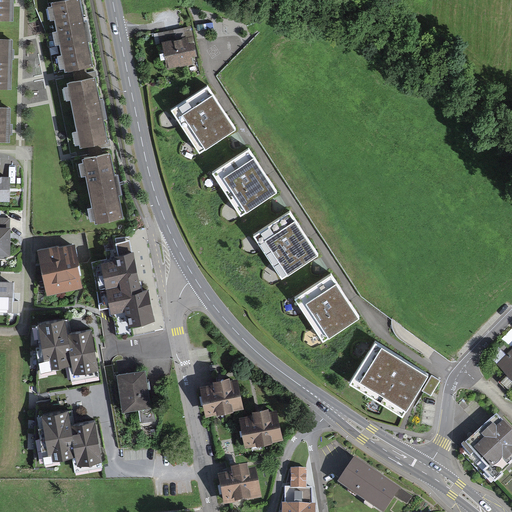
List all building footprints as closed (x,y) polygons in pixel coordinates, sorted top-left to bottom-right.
[(13,0),(0,0),(0,22),(13,23),(13,0)] [(85,0),(57,6),(69,73),(98,67),(85,0)] [(190,37),(164,43),(170,70),(196,65),(190,37)] [(14,41),(0,41),(0,88),(14,89),(14,41)] [(102,79),(70,84),(82,149),(113,143),(102,79)] [(235,128),(207,86),(171,109),(200,152),(235,128)] [(17,109),(0,108),(0,142),(17,142),(17,109)] [(276,191),(247,149),(212,172),(240,215),(276,191)] [(130,218),(118,154),(85,161),(98,224),(130,218)] [(18,179),(0,179),(0,202),(18,202),(18,179)] [(318,253),(289,210),(254,234),(282,277),(318,253)] [(16,220),(0,219),(0,255),(15,255),(16,220)] [(76,247),(41,254),(50,296),(85,289),(76,247)] [(137,267),(97,271),(104,310),(125,310),(131,322),(156,317),(148,287),(142,287),(137,267)] [(359,316),(330,273),(295,297),(323,340),(359,316)] [(18,279),(0,279),(0,318),(18,319),(18,279)] [(68,365),(72,380),(100,376),(92,327),(68,331),(65,316),(35,322),(40,370),(68,365)] [(428,374),(375,341),(349,383),(402,415),(428,374)] [(157,373),(125,377),(129,414),(145,412),(146,423),(162,421),(157,373)] [(216,384),(203,387),(208,412),(241,405),(236,380),(229,381),(229,377),(215,379),(216,384)] [(255,416),(242,418),(246,443),(280,437),(276,412),(269,413),(268,408),(254,411),(255,416)] [(68,411),(45,415),(50,450),(54,449),(55,456),(78,452),(79,461),(99,458),(94,421),(70,425),(68,411)] [(511,435),(496,420),(463,454),(498,488),(511,473),(511,435)] [(356,460),(341,482),(383,511),(394,494),(407,502),(411,497),(356,460)] [(261,473),(220,480),(225,506),(265,499),(261,473)] [(297,488),(285,488),(284,511),(311,511),(311,480),(297,480),(297,488)]
